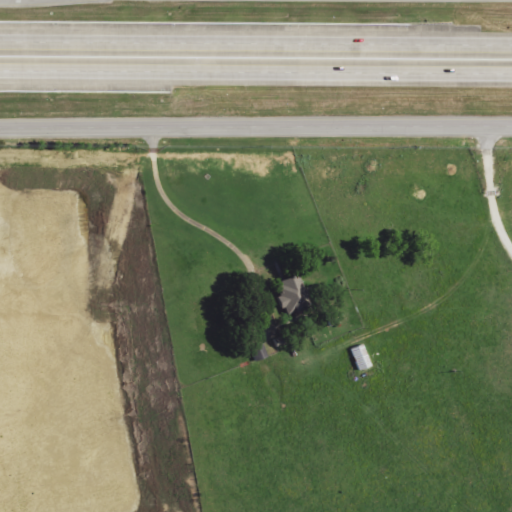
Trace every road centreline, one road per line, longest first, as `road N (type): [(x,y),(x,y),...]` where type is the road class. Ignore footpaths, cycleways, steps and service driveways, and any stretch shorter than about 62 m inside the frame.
road 1 (motorway): [(511,43),(0,36)]
road 2 (motorway): [(0,74),(511,76)]
road 3 (tertiary): [(0,126),(511,125)]
